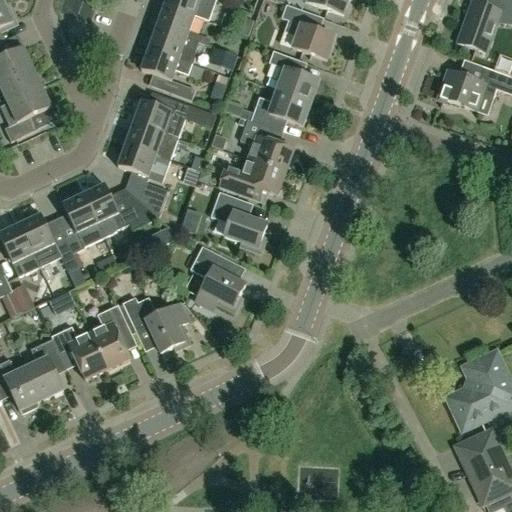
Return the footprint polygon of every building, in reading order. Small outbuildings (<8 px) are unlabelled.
[(214,9),(216,2),(209,0),(167,0),(165,8),(195,18),(200,4),(214,9)] [(343,18),(349,0),(305,0),(305,4),(343,18)] [(511,3),(503,0),(502,0),(498,13),(472,4),(458,45),(487,55),(497,26),(511,27),(511,3)] [(0,30),(12,25),(11,23),(15,21),(9,9),(5,10),(2,3),(0,3),(0,30)] [(327,63),(335,40),(311,31),(316,18),(287,7),(282,21),(288,23),(284,35),(297,39),(293,51),(327,63)] [(190,33),(195,18),(165,8),(157,29),(187,40),(199,45),(201,45),(203,38),(190,33)] [(112,38),(122,19),(104,10),(94,29),(112,38)] [(194,59),(199,45),(187,40),(157,29),(149,51),(193,67),(195,60),(194,59)] [(0,85),(33,70),(24,50),(7,58),(0,45),(0,85)] [(231,74),(237,58),(213,50),(208,66),(231,74)] [(141,73),(171,84),(175,73),(189,78),(193,67),(149,51),(141,73)] [(277,94),(311,106),(319,84),(296,75),(300,63),(274,54),(269,66),(281,70),(276,81),(281,83),(277,94)] [(501,92),(507,78),(483,69),(478,83),(449,73),(439,100),(477,113),(483,96),(494,100),(498,91),(501,92)] [(0,108),(0,109),(42,90),(33,70),(0,85),(0,88),(8,105),(0,108)] [(171,96),(192,104),(196,92),(175,84),(171,96)] [(42,90),(0,109),(10,129),(5,131),(11,145),(39,131),(33,118),(52,110),(42,90)] [(303,129),(311,106),(277,94),(273,105),(260,100),(251,124),(261,127),(266,115),(303,129)] [(134,126),(178,142),(186,120),(185,119),(189,108),(166,99),(162,111),(142,104),(134,126)] [(261,127),(251,124),(248,123),(240,144),(253,149),(248,162),(286,175),(294,152),(275,145),(279,134),(261,127)] [(173,156),(178,142),(134,126),(126,147),(156,158),(170,163),(172,156),(173,156)] [(162,185),(170,163),(156,158),(126,147),(118,169),(162,185)] [(201,174),(205,162),(196,158),(191,171),(201,174)] [(259,205),(263,194),(277,199),(286,175),(248,162),(243,176),(225,169),(219,186),(220,186),(219,190),(259,205)] [(140,203),(159,221),(169,194),(146,186),(140,203)] [(84,197),(104,240),(113,237),(118,232),(125,229),(105,187),(84,197)] [(260,257),(266,240),(263,239),(267,227),(240,217),(245,204),(220,195),(211,220),(229,226),(224,239),(241,245),(240,250),(260,257)] [(85,250),(104,240),(84,197),(63,207),(76,235),(65,240),(68,245),(77,266),(81,264),(77,255),(85,251),(85,250)] [(132,233),(159,221),(140,203),(123,214),(132,233)] [(77,266),(68,245),(57,250),(41,217),(20,227),(41,268),(61,259),(69,275),(79,270),(77,266)] [(0,239),(19,279),(41,268),(20,227),(0,236),(0,239)] [(233,318),(243,300),(240,299),(246,287),(220,274),(226,261),(203,249),(190,273),(208,282),(196,304),(213,313),(215,309),(233,318)] [(0,299),(12,294),(0,267),(0,299)] [(118,308),(132,337),(149,329),(161,356),(173,350),(175,353),(193,345),(184,326),(189,324),(181,307),(157,318),(149,300),(138,305),(136,300),(118,308)] [(132,337),(118,308),(98,318),(103,330),(91,336),(108,372),(130,362),(121,342),(132,337)] [(108,372),(91,336),(78,342),(72,329),(52,339),(53,342),(64,366),(66,369),(76,364),(85,383),(108,372)] [(53,371),(64,366),(53,342),(31,352),(37,365),(26,370),(42,403),(64,393),(53,371)] [(464,430),(511,407),(511,391),(496,357),(467,371),(475,390),(450,402),(464,430)] [(42,403),(26,370),(16,375),(10,362),(0,366),(0,395),(10,391),(20,413),(21,413),(23,416),(36,410),(34,407),(42,403)] [(459,451),(487,511),(500,511),(503,511),(511,511),(511,501),(508,494),(511,491),(511,478),(492,436),(459,451)]
